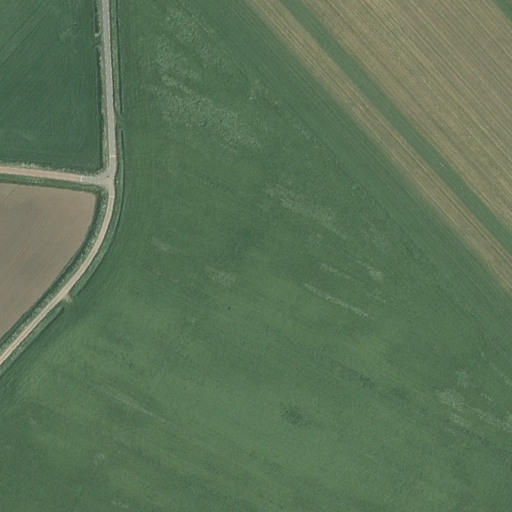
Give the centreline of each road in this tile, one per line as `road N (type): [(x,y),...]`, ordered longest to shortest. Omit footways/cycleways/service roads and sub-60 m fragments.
road 1 (unclassified): [(0,360),(96,247),(111,197),(106,176)]
road 2 (unclassified): [(106,176),(113,161),(104,0)]
